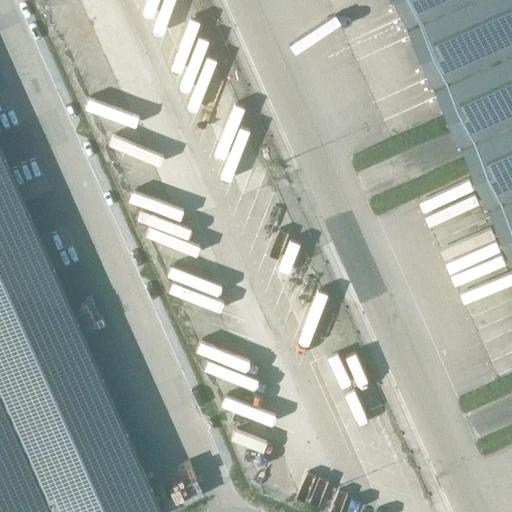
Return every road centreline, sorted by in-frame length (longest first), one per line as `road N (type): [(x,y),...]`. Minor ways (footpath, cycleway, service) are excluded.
road 1 (unknown): [(107,0),(361,511)]
road 2 (unclassified): [(245,0),(471,511)]
